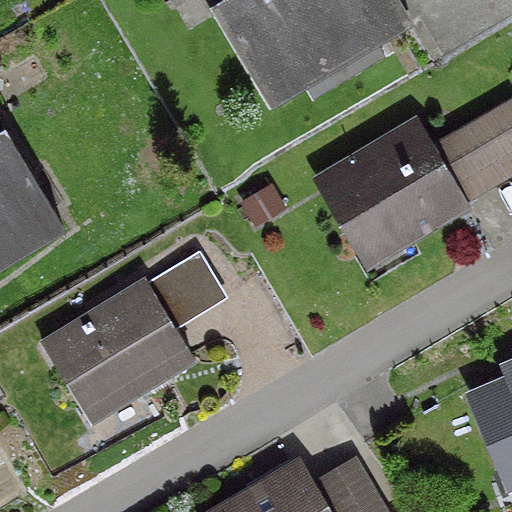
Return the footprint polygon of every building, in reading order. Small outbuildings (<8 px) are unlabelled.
[(401,15),(402,14),(394,0),(204,0),(262,97),(401,15)] [(465,152),(484,185),(511,167),(511,119),(504,107),(430,149),(415,123),(323,178),(362,245),(395,226),(402,238),(462,202),(440,166),(465,152)] [(0,130),(0,251),(53,221),(0,130)] [(189,357),(186,352),(147,288),(144,282),(40,346),(86,421),(189,357)] [(511,458),(511,367),(504,371),(509,383),(470,400),(497,465),(511,458)] [(317,511),(294,473),(226,511),(317,511)]
